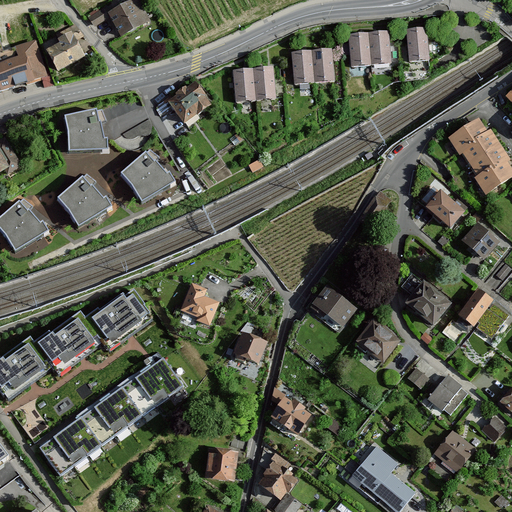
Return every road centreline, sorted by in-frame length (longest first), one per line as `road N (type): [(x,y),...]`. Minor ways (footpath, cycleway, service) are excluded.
road 1 (residential): [(410,157),(293,307),(243,511)]
road 2 (tertiary): [(421,0),(299,17),(196,63),(130,81)]
road 3 (residential): [(410,157),(392,284),(399,324),(473,392)]
road 4 (unknown): [(75,241),(196,184),(130,81)]
road 5 (tertiary): [(130,81),(0,114)]
road 6 (residential): [(511,79),(420,139),(410,157)]
